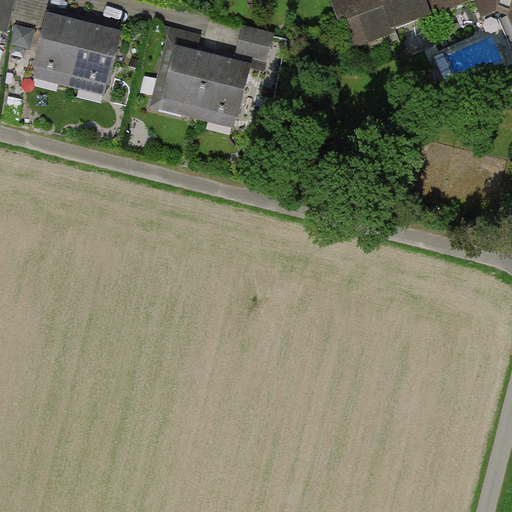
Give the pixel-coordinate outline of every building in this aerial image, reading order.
[(46,5),(26,0),(0,0),(0,30),(10,33),(13,21),(40,28),(46,5)] [(430,18),(423,0),(346,0),(333,5),(340,24),(347,22),(356,45),(430,18)] [(511,15),(511,16),(511,0),(423,0),(430,18),(473,0),(476,0),(482,13),(493,8),(511,15)] [(77,27),(47,19),(35,68),(110,87),(122,38),(92,31),(77,27)] [(275,37),(243,29),(235,61),(268,68),(275,37)] [(206,60),(175,52),(163,100),(239,119),(251,71),(221,64),(206,60)]
